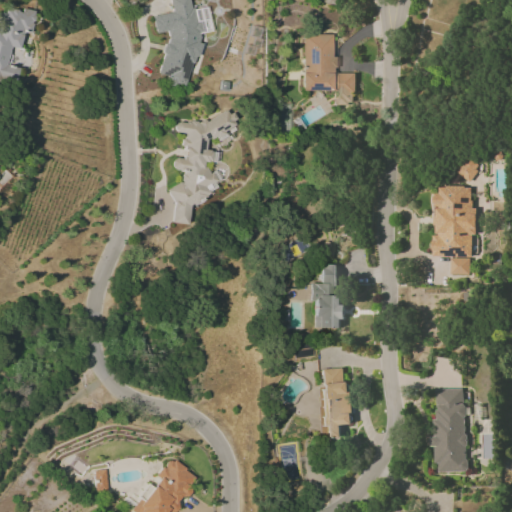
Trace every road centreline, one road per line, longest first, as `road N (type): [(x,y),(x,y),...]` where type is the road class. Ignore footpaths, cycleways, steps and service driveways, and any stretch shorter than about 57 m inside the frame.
road 1 (residential): [(231,511),(224,448),(208,428),(130,396),(96,355),(95,310),(131,199),(131,139),(125,53),(110,15),(91,0)]
road 2 (residential): [(395,0),(387,220),(396,436),(335,511)]
